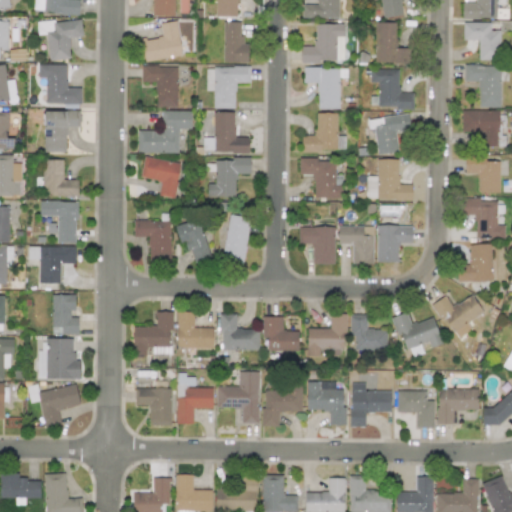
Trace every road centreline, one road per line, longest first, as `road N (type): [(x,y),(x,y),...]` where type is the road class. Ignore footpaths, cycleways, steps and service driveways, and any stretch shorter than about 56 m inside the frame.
road 1 (residential): [(115,287),(405,288),(430,276),(440,254),(440,0)]
road 2 (residential): [(0,448),(487,454)]
road 3 (residential): [(113,451),(117,0)]
road 4 (residential): [(278,289),(278,0)]
